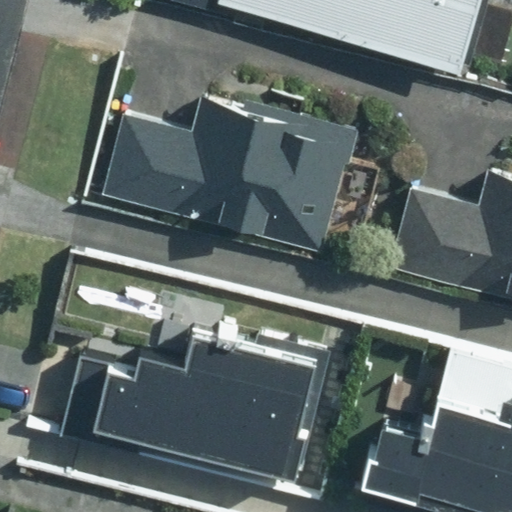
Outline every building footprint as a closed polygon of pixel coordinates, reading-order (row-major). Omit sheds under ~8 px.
[(481,0),(220,0),(460,73),(481,0)] [(354,130),(204,89),(194,126),(124,107),(100,195),(321,254),(354,130)] [(511,167),(491,162),(480,206),(416,189),(395,270),(511,300),(511,167)] [(323,367),(198,336),(190,369),(144,358),(138,382),(108,375),(95,426),(295,477),(323,367)] [(505,511),(506,511),(511,511),(511,400),(502,399),(499,418),(434,409),(429,444),(368,436),(360,492),(450,505),(449,511),(505,511)]
